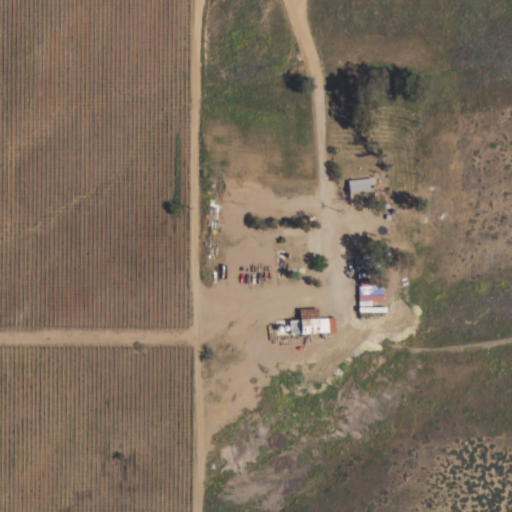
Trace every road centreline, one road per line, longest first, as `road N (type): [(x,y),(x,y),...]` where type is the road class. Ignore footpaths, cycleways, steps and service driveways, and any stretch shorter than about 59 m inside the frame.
road 1 (track): [(198,0),(196,511)]
road 2 (residential): [(0,334),(194,334)]
